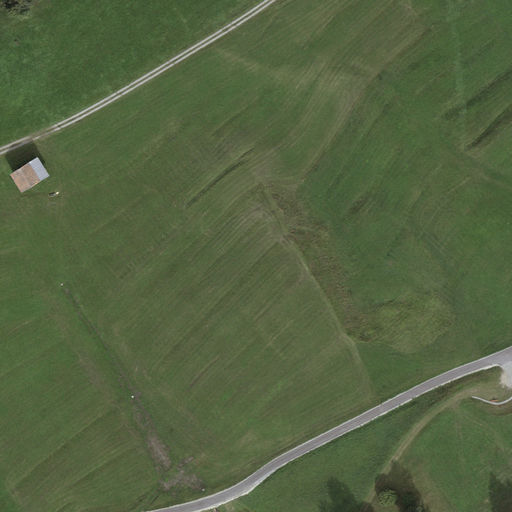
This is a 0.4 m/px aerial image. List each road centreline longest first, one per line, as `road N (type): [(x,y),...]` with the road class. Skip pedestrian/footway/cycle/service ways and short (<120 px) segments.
road 1 (track): [(168,511),(232,492),(434,381),(511,351)]
road 2 (track): [(0,152),(55,130),(269,0)]
road 3 (track): [(502,356),(505,384),(440,408),(389,465),(362,511)]
